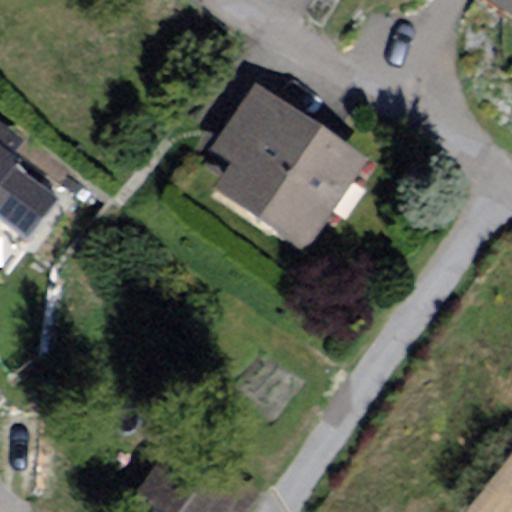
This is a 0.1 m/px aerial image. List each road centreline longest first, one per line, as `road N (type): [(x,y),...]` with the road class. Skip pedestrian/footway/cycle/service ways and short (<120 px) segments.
road 1 (residential): [(284,511),(504,190)]
road 2 (residential): [(215,0),(504,190)]
